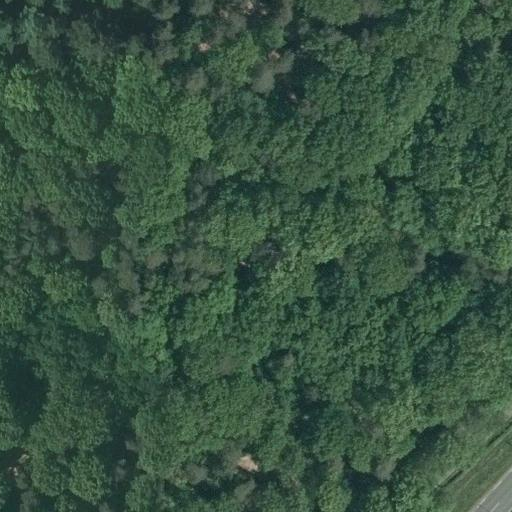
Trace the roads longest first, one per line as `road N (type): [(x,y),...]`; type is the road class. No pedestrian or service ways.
road 1 (track): [(332,511),(511,341)]
road 2 (unclassified): [(397,511),(511,403)]
